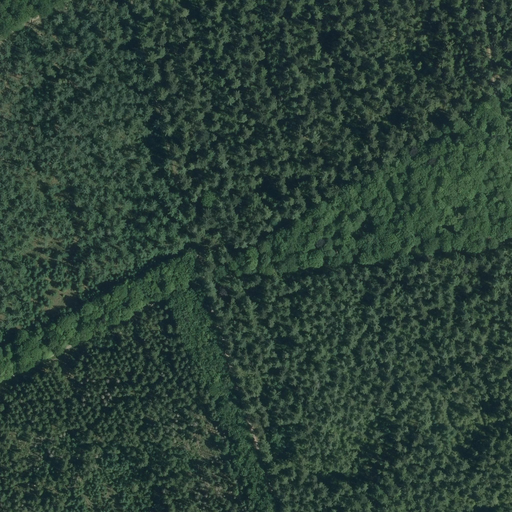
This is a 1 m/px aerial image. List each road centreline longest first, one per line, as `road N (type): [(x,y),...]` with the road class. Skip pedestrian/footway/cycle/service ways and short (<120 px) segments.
road 1 (track): [(511,83),(201,279),(0,382)]
road 2 (track): [(201,279),(511,241)]
road 3 (track): [(202,276),(129,0)]
road 4 (track): [(201,279),(277,511)]
road 5 (track): [(478,0),(487,80),(497,92),(511,161)]
